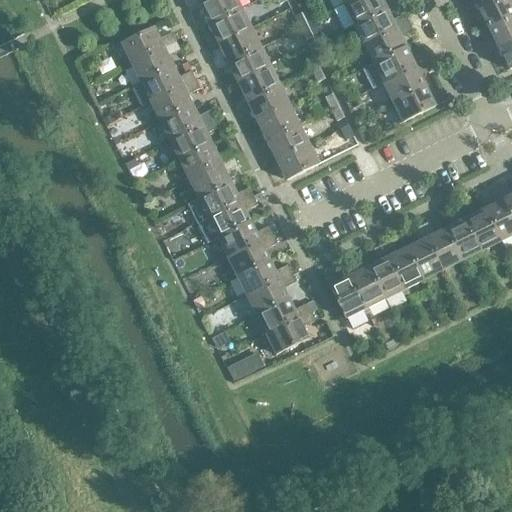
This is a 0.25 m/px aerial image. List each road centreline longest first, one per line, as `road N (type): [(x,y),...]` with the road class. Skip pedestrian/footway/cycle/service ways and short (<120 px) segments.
road 1 (residential): [(310,219),(491,128)]
road 2 (residential): [(491,128),(428,0)]
